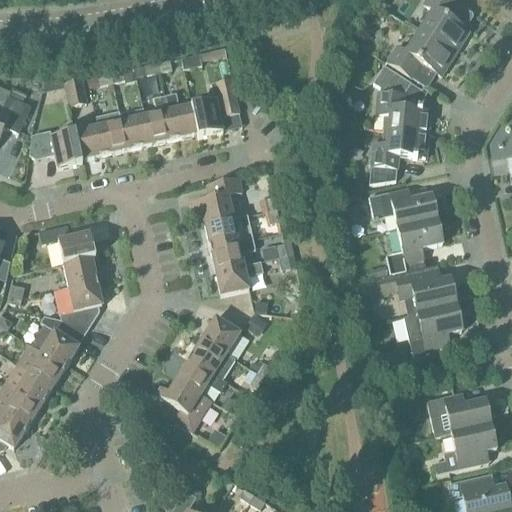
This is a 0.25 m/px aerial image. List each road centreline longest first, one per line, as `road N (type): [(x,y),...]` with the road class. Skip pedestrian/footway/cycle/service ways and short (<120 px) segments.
road 1 (residential): [(107,480),(89,404),(151,303),(128,192)]
road 2 (residential): [(511,345),(466,148),(511,76)]
road 3 (residential): [(0,29),(111,19),(191,0)]
road 4 (residential): [(128,192),(264,162)]
road 5 (residential): [(128,192),(14,219),(0,213)]
